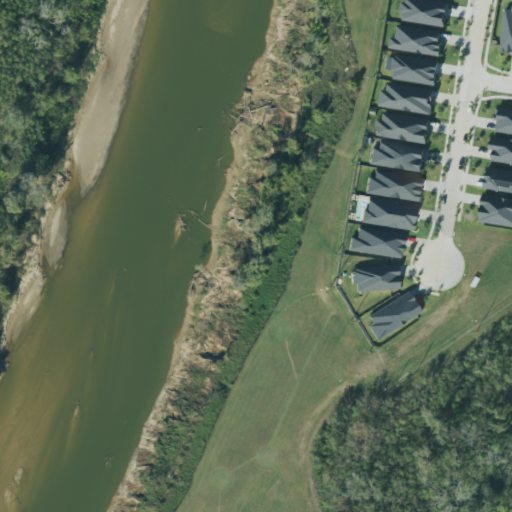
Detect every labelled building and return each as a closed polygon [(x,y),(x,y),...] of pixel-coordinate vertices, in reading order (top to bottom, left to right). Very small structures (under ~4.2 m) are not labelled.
[(448,3),(425,0),(404,0),(401,21),(445,28),(448,3)] [(501,51),(511,52),(511,8),(506,8),(501,51)] [(439,57),(443,33),(398,25),(396,39),(391,38),(389,49),(439,57)] [(440,62),(395,55),(391,79),(436,86),(440,62)] [(379,106),(431,115),(435,91),(388,83),(387,91),(382,90),(379,106)] [(511,107),(496,105),(494,121),(496,121),(495,132),(511,134),(511,107)] [(384,114),(429,119),(426,142),(406,140),(402,137),(396,138),(374,136),(376,118),(383,119),(384,114)] [(511,138),(492,135),(490,151),(493,151),(491,158),(511,161),(511,138)] [(378,141),(426,149),(422,172),(369,164),(372,145),(377,146),(378,141)] [(485,191),(511,193),(511,171),(487,169),(485,191)] [(375,170),(374,176),(367,175),(364,193),(415,201),(419,177),(375,170)] [(511,225),(478,221),(482,193),(506,197),(511,199),(511,225)] [(360,221),(411,230),(415,206),(411,203),(367,197),(366,208),(362,209),(360,221)] [(404,233),(400,258),(348,250),(349,244),(350,236),(356,235),(358,225),(404,233)] [(353,268),(397,263),(398,288),(357,292),(356,284),(352,284),(350,272),(353,268)] [(364,319),(377,340),(420,313),(407,292),(364,319)]
